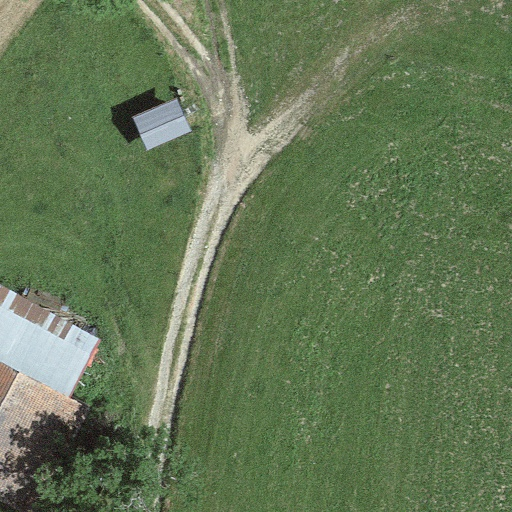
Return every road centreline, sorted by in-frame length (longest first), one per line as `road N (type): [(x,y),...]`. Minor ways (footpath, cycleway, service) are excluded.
road 1 (track): [(136,511),(215,167)]
road 2 (track): [(214,0),(226,28),(215,167)]
